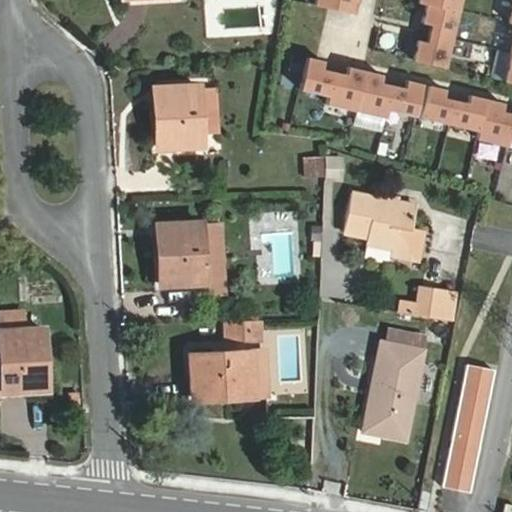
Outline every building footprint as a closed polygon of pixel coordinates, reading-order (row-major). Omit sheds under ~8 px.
[(314,0),(313,4),(354,14),(357,0),(314,0)] [(413,59),(445,67),(460,0),(420,0),(427,1),(421,22),(431,24),(427,41),(417,39),(413,59)] [(156,56),(172,55),(171,34),(155,35),(156,56)] [(305,56),(298,86),(326,93),(324,101),(386,116),(387,107),(415,115),(422,84),(406,80),(404,88),(380,82),(382,74),(347,66),(346,74),(322,69),(323,61),(305,56)] [(201,144),(198,85),(154,88),(157,147),(201,144)] [(427,85),(419,115),(477,130),(476,137),(506,144),(507,136),(511,137),(511,113),(502,111),(503,103),(469,95),(467,103),(442,97),(444,89),(427,85)] [(324,180),(342,181),(343,156),(325,155),(324,180)] [(322,179),(323,157),(302,156),(301,178),(322,179)] [(366,243),(407,251),(416,205),(351,192),(343,232),(367,237),(366,243)] [(220,221),(200,223),(204,281),(224,280),(220,221)] [(160,284),(204,281),(200,223),(156,225),(160,284)] [(417,315),(433,318),(437,291),(420,289),(417,315)] [(437,291),(433,318),(449,320),(453,294),(437,291)] [(259,340),(258,320),(246,321),(247,341),(259,340)] [(247,341),(246,321),(223,321),(224,341),(247,341)] [(405,439),(423,351),(418,350),(421,335),(388,329),(386,343),(381,343),(364,431),(405,439)] [(43,330),(0,332),(0,368),(1,391),(47,388),(43,330)] [(252,395),(249,351),(191,354),(193,398),(252,395)] [(264,351),(249,351),(252,395),(267,394),(264,351)] [(466,362),(443,484),(472,490),(495,367),(466,362)] [(511,462),(511,399),(510,399),(498,459),(511,462)]
